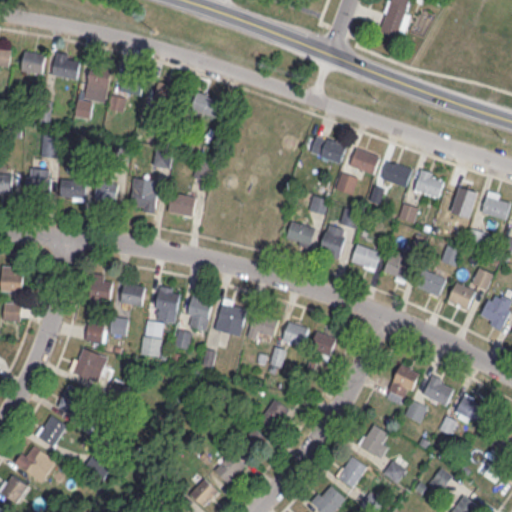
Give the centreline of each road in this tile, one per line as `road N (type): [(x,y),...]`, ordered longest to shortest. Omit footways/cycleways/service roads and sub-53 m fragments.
road 1 (residential): [(0,233),(223,257),(319,284),(511,371)]
road 2 (residential): [(0,10),(178,49),(511,159)]
road 3 (tertiary): [(190,0),(511,117)]
road 4 (residential): [(258,511),(324,433),(385,313)]
road 5 (residential): [(0,426),(43,345),(70,237)]
